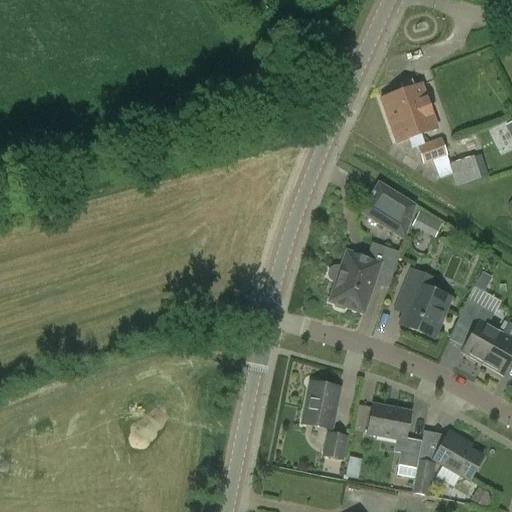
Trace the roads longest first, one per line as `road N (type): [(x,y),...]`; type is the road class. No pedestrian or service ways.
road 1 (track): [(0,177),(289,96),(346,93)]
road 2 (tertiary): [(265,318),(296,214),(388,0)]
road 3 (residential): [(511,419),(391,354),(265,318)]
road 4 (tertiary): [(228,511),(265,318)]
